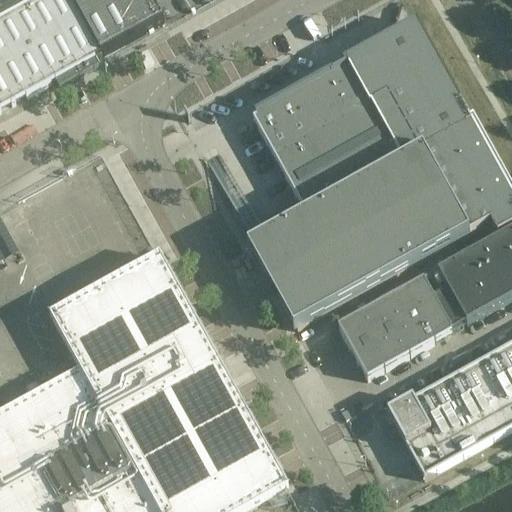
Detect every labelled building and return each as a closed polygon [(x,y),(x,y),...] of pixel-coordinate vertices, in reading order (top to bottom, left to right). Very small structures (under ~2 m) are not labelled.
[(0,0),(0,114),(48,88),(51,86),(56,84),(59,91),(60,91),(99,69),(95,62),(102,58),(164,24),(150,0),(0,0)] [(511,190),(474,121),(470,123),(470,122),(469,122),(469,121),(465,114),(462,108),(459,107),(450,91),(450,90),(450,89),(449,89),(448,89),(439,72),(440,72),(440,71),(440,70),(439,70),(438,70),(429,53),(429,52),(429,51),(428,51),(418,34),(419,31),(416,26),(415,26),(411,29),(348,64),(343,66),(345,71),(333,77),(332,76),(327,79),(260,116),(255,119),(256,121),(253,123),(298,203),(307,219),(420,157),(466,240),(491,226),(498,239),(511,231),(511,190)] [(298,334),(466,241),(470,239),(470,238),(466,240),(420,157),(307,219),(298,203),(287,209),(243,234),(298,334)] [(467,328),(511,303),(511,236),(439,277),(448,294),(434,302),(424,285),(339,332),(368,383),(453,336),(452,335),(466,328),(467,328)] [(289,493),(160,260),(158,261),(159,263),(52,322),(81,374),(41,396),(38,389),(28,395),(31,401),(0,418),(0,511),(251,511),(286,493),(287,494),(289,493)] [(424,483),(425,483),(511,434),(511,349),(414,404),(413,402),(388,416),(397,434),(399,437),(401,441),(424,483)]
